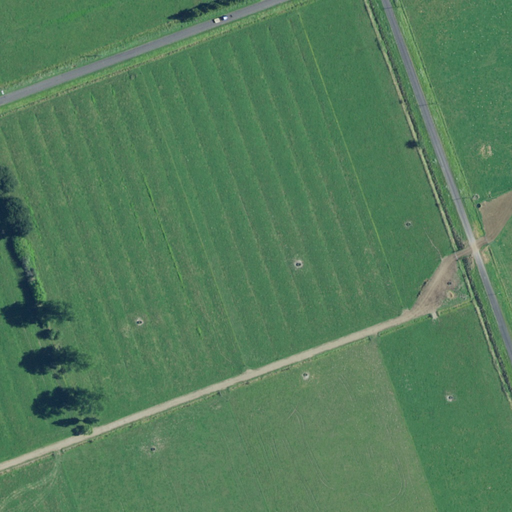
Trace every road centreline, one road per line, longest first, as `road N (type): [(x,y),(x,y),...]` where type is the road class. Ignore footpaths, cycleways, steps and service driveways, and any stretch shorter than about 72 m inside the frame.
road 1 (residential): [(511,358),(383,0)]
road 2 (unclassified): [(0,101),(278,0)]
